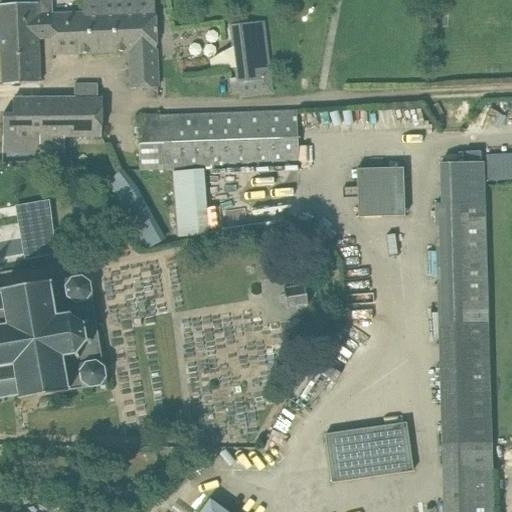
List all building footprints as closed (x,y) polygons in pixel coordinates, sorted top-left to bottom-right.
[(34,0),(35,3),(0,4),(0,15),(3,85),(41,83),(39,39),(52,38),(53,55),(128,51),(130,88),(159,87),(155,10),(154,10),(153,0),(83,0),(84,12),(53,14),(51,0),(34,0)] [(264,22),(230,26),(237,83),(238,83),(239,97),(272,94),(264,22)] [(41,151),(42,135),(102,136),(103,98),(98,98),(98,85),(94,84),(74,84),(74,98),(13,98),(13,114),(4,114),(4,112),(3,111),(4,151),(41,151)] [(137,117),(139,170),(299,165),(297,112),(137,117)] [(441,205),(436,205),(445,511),(494,511),(485,161),(440,163),(441,205)] [(175,173),(179,239),(210,237),(206,171),(175,173)] [(361,219),(407,219),(407,171),(361,171),(361,219)] [(130,176),(112,185),(145,247),(162,238),(130,176)] [(0,403),(108,385),(89,275),(0,289),(0,403)] [(286,291),(290,311),(310,307),(307,288),(286,291)] [(326,438),(333,485),(415,473),(408,425),(326,438)] [(225,511),(209,500),(200,511),(225,511)]
